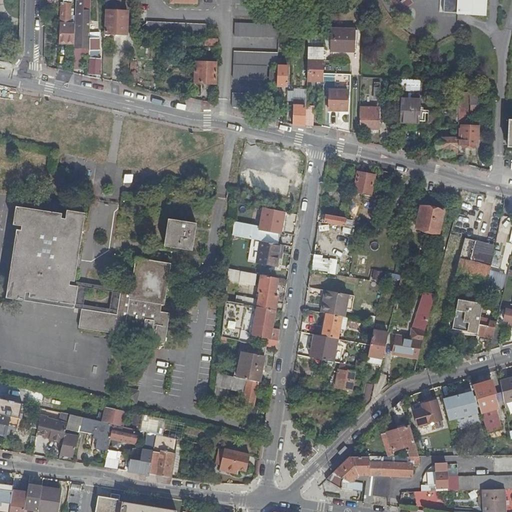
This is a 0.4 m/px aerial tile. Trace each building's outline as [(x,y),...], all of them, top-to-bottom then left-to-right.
[(70,15),(70,9),(70,0),(63,0),(62,22),(70,23),(70,15)] [(85,54),(88,54),(88,51),(89,38),(89,10),(84,10),(83,0),(75,0),(75,23),(74,44),(74,47),(82,48),(85,48),(85,54)] [(118,0),(104,0),(104,10),(105,10),(105,33),(125,34),(126,11),(109,10),(109,7),(119,7),(118,0)] [(443,0),(443,14),(461,15),(485,16),(485,0),(443,0)] [(146,21),(145,36),(159,36),(204,38),(205,38),(206,24),(146,21)] [(74,44),(75,23),(70,23),(60,22),(59,43),(74,44)] [(233,36),(277,38),(278,24),(233,22),(233,36)] [(354,52),(354,30),(331,30),(330,51),(354,52)] [(98,38),(89,38),(88,51),(89,51),(89,58),(89,74),(99,75),(100,59),(97,58),(98,38)] [(316,77),(323,77),(323,50),(307,49),(306,80),(316,81),(316,77)] [(266,66),(276,66),(277,53),(232,51),(231,78),(265,79),(266,66)] [(146,61),(145,70),(140,69),(139,78),(155,80),(156,72),(154,71),(155,62),(146,61)] [(194,83),(216,84),(217,63),(195,62),(194,83)] [(287,66),(276,66),(276,69),(276,80),(275,86),(281,86),(286,86),(287,66)] [(267,80),(276,80),(276,69),(268,69),(267,80)] [(419,88),(430,88),(430,81),(400,80),(399,122),(419,123),(420,100),(412,100),(412,97),(409,97),(410,87),(419,88)] [(451,102),(459,101),(459,92),(459,82),(452,82),(451,102)] [(420,100),(419,88),(410,87),(409,97),(412,97),(412,100),(420,100)] [(430,88),(419,88),(420,100),(429,101),(430,88)] [(347,111),(348,90),(329,89),(328,110),(347,111)] [(468,93),(459,92),(459,101),(459,103),(468,103),(468,93)] [(264,109),(265,95),(231,93),(231,106),(264,109)] [(292,124),(305,124),(305,105),(305,99),(292,98),(292,124)] [(480,102),(474,101),(473,105),(470,105),(470,111),(479,111),(480,102)] [(468,103),(459,103),(459,122),(467,123),(468,103)] [(312,125),(313,105),(305,105),(305,124),(312,125)] [(450,125),(452,125),(453,117),(455,117),(456,108),(438,107),(437,124),(450,125)] [(370,129),(379,129),(379,125),(379,118),(377,118),(377,108),(360,108),(360,129),(370,129)] [(387,111),(380,110),(379,118),(379,125),(387,126),(387,111)] [(450,125),(450,138),(458,138),(458,129),(459,125),(452,125),(450,125)] [(461,129),(458,129),(458,138),(458,154),(465,154),(465,147),(478,147),(479,127),(460,126),(461,129)] [(458,138),(450,138),(437,138),(437,148),(441,149),(441,154),(458,154),(458,138)] [(333,173),(325,171),(324,171),(323,181),(341,185),(344,171),(333,169),(333,173)] [(381,183),(389,185),(391,173),(383,171),(381,183)] [(356,180),(355,184),(354,190),(371,194),(375,176),(358,172),(356,180)] [(463,216),(470,218),(477,193),(470,191),(463,216)] [(438,233),(444,209),(438,208),(437,210),(421,206),(416,228),(438,233)] [(85,213),(78,212),(67,211),(66,219),(60,218),(61,215),(44,212),(25,209),(19,208),(15,208),(13,225),(15,226),(20,226),(20,230),(16,229),(6,298),(15,299),(24,301),(26,292),(29,292),(28,297),(35,298),(68,303),(74,303),(76,292),(77,286),(70,285),(69,284),(69,280),(70,280),(75,281),(85,213)] [(260,229),(280,233),(284,233),(286,221),(283,220),(284,212),(264,208),(260,227),(234,222),(232,235),(258,240),(260,229)] [(326,214),(324,223),(327,223),(347,227),(347,223),(345,222),(346,218),(326,214)] [(165,246),(189,249),(192,223),(168,219),(165,246)] [(349,236),(350,228),(347,227),(327,223),(325,230),(327,231),(327,232),(349,236)] [(378,233),(380,226),(371,225),(370,231),(378,233)] [(447,249),(461,252),(465,238),(467,230),(452,227),(447,249)] [(260,229),(258,240),(260,241),(278,244),(280,233),(260,229)] [(476,241),(465,238),(461,252),(455,275),(486,283),(490,268),(471,263),(476,241)] [(277,267),(280,245),(278,244),(260,241),(256,263),(277,267)] [(311,255),(309,269),(328,272),(330,258),(311,255)] [(116,314),(97,311),(95,330),(117,333),(117,329),(124,330),(124,334),(165,340),(169,313),(161,312),(162,304),(164,304),(170,263),(135,258),(130,290),(120,289),(116,314)] [(255,285),(256,274),(228,269),(227,280),(238,282),(238,281),(255,285)] [(258,302),(257,306),(275,309),(278,295),(275,294),(277,278),(261,275),(258,292),(259,292),(258,302)] [(351,309),(354,296),(323,290),(320,312),(327,314),(342,316),(344,308),(351,309)] [(255,318),(251,343),(267,346),(276,348),(279,329),(272,328),(275,309),(257,306),(238,303),(225,300),(221,337),(227,338),(240,341),(241,330),(244,331),(245,321),(252,317),(255,318)] [(417,358),(428,318),(427,318),(431,303),(423,300),(418,315),(412,328),(411,338),(397,335),(393,354),(417,358)] [(464,332),(477,335),(479,324),(483,305),(462,300),(461,301),(459,302),(458,304),(451,336),(462,339),(464,332)] [(362,303),(360,309),(373,311),(374,305),(362,303)] [(80,328),(95,330),(97,311),(82,309),(80,328)] [(327,314),(323,336),(338,339),(340,325),(345,326),(347,317),(342,316),(327,314)] [(496,323),(490,321),(488,326),(479,324),(477,335),(493,338),(494,332),(496,323)] [(493,338),(491,344),(491,347),(490,350),(500,348),(499,347),(500,347),(502,333),(494,332),(493,338)] [(367,358),(382,362),(387,336),(373,333),(367,358)] [(334,362),(338,339),(323,336),(314,334),(310,357),(334,362)] [(258,382),(267,346),(251,343),(245,342),(237,377),(247,379),(258,382)] [(361,374),(361,367),(356,366),(353,366),(338,363),(337,370),(338,370),(335,387),(351,390),(352,384),(359,385),(360,380),(353,379),(354,373),(361,374)] [(245,392),(247,379),(237,377),(217,373),(213,408),(224,411),(227,388),(245,392)] [(503,401),(511,398),(511,378),(500,382),(503,401)] [(247,379),(245,392),(242,403),(253,406),(258,382),(247,379)] [(486,432),(501,428),(495,408),(498,407),(494,395),(496,394),(492,380),(491,380),(491,381),(473,387),(486,432)] [(374,385),(362,383),(358,403),(354,417),(370,402),(374,385)] [(443,400),(448,420),(473,413),(473,414),(477,413),(472,392),(443,400)] [(22,403),(0,398),(0,414),(19,418),(22,403)] [(421,404),(422,408),(413,410),(418,426),(442,419),(437,400),(421,404)] [(404,416),(399,401),(392,409),(395,419),(404,416)] [(253,406),(242,403),(240,415),(254,419),(257,407),(253,406)] [(123,426),(124,426),(127,411),(106,406),(102,421),(113,424),(123,426)] [(70,414),(62,412),(59,422),(47,419),(47,417),(39,415),(38,422),(36,434),(45,436),(45,438),(48,439),(48,440),(63,444),(65,434),(66,429),(70,414)] [(0,433),(7,435),(9,425),(17,428),(19,418),(0,414),(0,433)] [(82,417),(70,414),(66,429),(79,431),(82,417)] [(82,418),(79,431),(93,434),(97,435),(97,439),(95,449),(107,452),(108,449),(110,438),(113,425),(82,418)] [(123,426),(113,424),(113,425),(110,438),(120,440),(119,443),(122,444),(122,440),(135,443),(138,432),(123,430),(123,426)] [(408,426),(398,429),(403,448),(410,446),(411,449),(410,449),(411,456),(419,456),(415,443),(413,444),(408,426)] [(501,428),(486,432),(489,440),(503,435),(501,428)] [(385,437),(382,437),(388,457),(394,455),(393,451),(403,448),(398,429),(387,432),(389,438),(386,439),(385,437)] [(77,437),(65,434),(63,444),(60,454),(73,457),(77,437)] [(173,466),(170,466),(168,477),(195,482),(196,482),(203,444),(156,434),(155,438),(154,446),(161,447),(161,450),(172,452),(170,463),(173,464),(173,466)] [(154,446),(155,438),(147,437),(145,450),(142,449),(140,460),(130,459),(128,471),(149,474),(154,446)] [(142,449),(139,446),(139,447),(132,448),(129,450),(127,458),(130,459),(140,460),(142,449)] [(161,447),(154,446),(149,474),(168,477),(170,466),(170,463),(172,452),(161,450),(161,447)] [(250,454),(224,448),(219,468),(234,472),(235,467),(246,470),(250,454)] [(123,452),(108,449),(107,452),(104,467),(119,469),(123,452)] [(375,476),(373,496),(388,497),(390,476),(412,477),(413,466),(419,466),(420,456),(419,456),(411,456),(388,457),(350,457),(326,480),(341,488),(362,491),(363,483),(352,481),(354,479),(359,475),(375,476)] [(448,487),(448,478),(447,464),(435,464),(437,486),(422,485),(422,491),(437,491),(437,489),(448,488),(448,487)] [(367,480),(364,502),(372,503),(373,496),(375,476),(359,475),(354,479),(367,480)] [(452,487),(448,487),(448,488),(448,491),(482,490),(504,489),(511,488),(511,475),(451,477),(452,487)] [(0,511),(9,511),(13,490),(13,485),(0,483),(0,511)] [(25,507),(38,509),(42,486),(29,484),(27,492),(25,507)] [(51,488),(42,486),(38,509),(38,511),(57,511),(61,493),(50,491),(51,488)] [(478,496),(479,503),(505,503),(504,489),(482,490),(482,496),(478,496)] [(27,492),(13,490),(9,511),(23,511),(25,507),(27,492)] [(99,498),(96,511),(120,511),(122,502),(119,501),(120,495),(111,493),(110,500),(99,498)] [(175,511),(176,511),(122,502),(120,511),(175,511)] [(483,506),(483,511),(505,511),(505,503),(479,503),(479,506),(483,506)]
